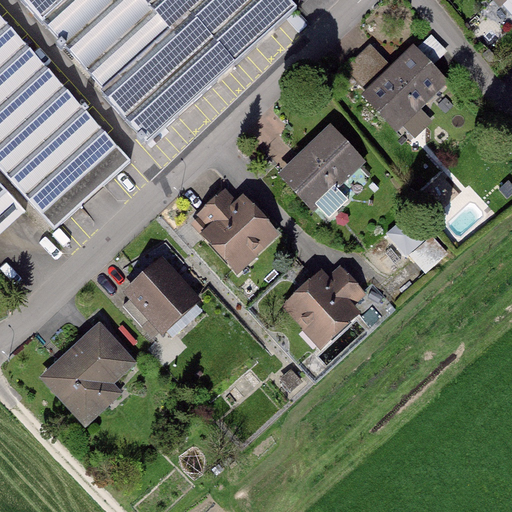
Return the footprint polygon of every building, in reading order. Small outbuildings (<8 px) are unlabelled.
[(17,0),(58,44),(55,47),(59,51),(62,48),(103,93),(100,96),(138,138),(135,141),(139,145),(141,143),(144,147),(293,11),(283,0),(17,0)] [(0,173),(52,231),(127,163),(83,114),(86,112),(82,109),(80,111),(0,22),(0,173)] [(410,54),(366,97),(395,127),(439,84),(410,54)] [(327,134),(283,177),(312,207),(313,206),(327,221),(346,202),(332,188),(356,164),(327,134)] [(0,223),(15,210),(16,210),(18,208),(0,188),(0,223)] [(203,240),(205,238),(227,262),(237,254),(248,254),(269,235),(242,205),(236,210),(222,196),(199,217),(199,218),(190,226),(203,240)] [(158,327),(189,299),(157,265),(126,293),(158,327)] [(351,316),(344,309),(359,296),(338,273),(323,286),(317,279),(287,307),(307,328),(318,329),(327,339),(351,316)] [(97,330),(42,380),(83,425),(104,406),(95,396),(129,365),(97,330)]
